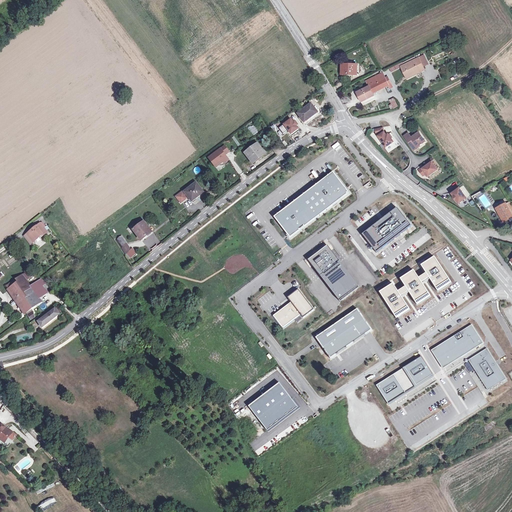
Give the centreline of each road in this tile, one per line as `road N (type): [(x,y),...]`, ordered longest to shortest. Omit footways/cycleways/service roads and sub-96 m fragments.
road 1 (unclassified): [(396,177),(240,298),(318,406),(417,342)]
road 2 (residential): [(0,357),(64,333),(295,146),(347,124)]
road 3 (track): [(108,511),(0,394)]
road 4 (tertiary): [(273,0),(347,124)]
road 5 (track): [(511,40),(470,75),(410,105)]
